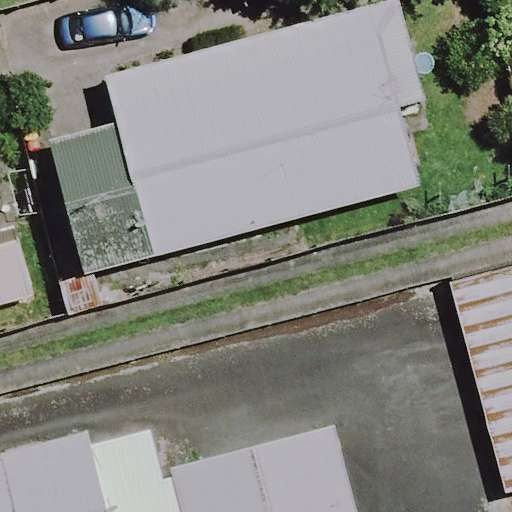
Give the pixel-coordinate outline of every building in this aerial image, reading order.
[(427,109),(399,7),(106,87),(119,133),(47,153),(83,286),(416,195),(395,118),(427,109)] [(0,254),(0,317),(35,308),(19,249),(0,254)] [(511,500),(511,286),(453,301),(503,503),(511,500)] [(0,511),(167,511),(146,428),(14,462),(0,465),(0,511)] [(354,511),(335,436),(172,478),(180,511),(354,511)]
